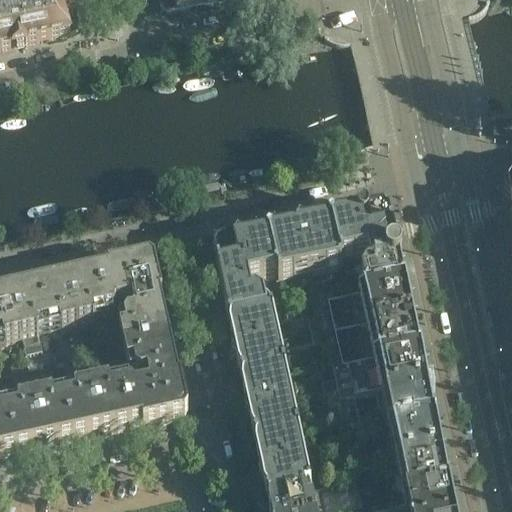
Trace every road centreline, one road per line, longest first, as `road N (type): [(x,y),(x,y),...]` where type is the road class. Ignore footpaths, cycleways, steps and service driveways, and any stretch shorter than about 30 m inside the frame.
road 1 (tertiary): [(415,180),(438,248),(496,511)]
road 2 (residential): [(178,239),(415,180)]
road 3 (residential): [(223,451),(0,499)]
road 4 (tertiary): [(511,391),(464,168)]
road 5 (residential): [(358,0),(138,48)]
road 6 (residential): [(223,451),(178,239)]
road 7 (tertiary): [(376,0),(415,180)]
road 8 (residential): [(0,280),(178,239)]
road 9 (tertiary): [(464,168),(426,0)]
road 10 (residential): [(138,48),(0,78)]
